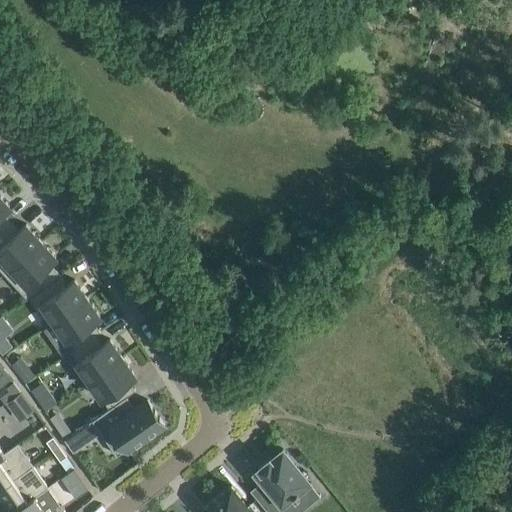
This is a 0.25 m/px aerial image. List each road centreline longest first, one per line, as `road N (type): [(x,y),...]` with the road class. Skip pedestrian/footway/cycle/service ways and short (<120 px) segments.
road 1 (residential): [(0,121),(102,244),(209,401),(212,426)]
road 2 (residential): [(116,511),(206,443),(212,426)]
